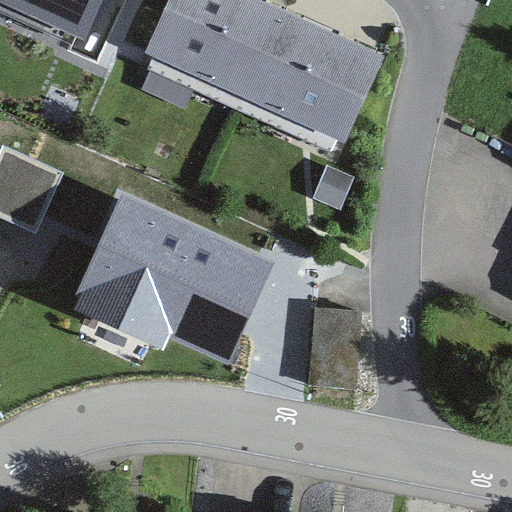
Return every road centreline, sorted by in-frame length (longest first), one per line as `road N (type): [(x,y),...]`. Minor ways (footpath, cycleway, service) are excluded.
road 1 (residential): [(407,451),(398,316),(402,203),(419,93),(444,10)]
road 2 (residential): [(407,451),(229,415),(138,412),(65,431),(0,464)]
